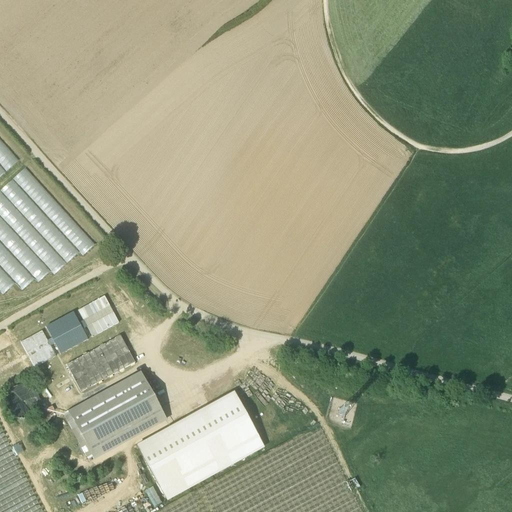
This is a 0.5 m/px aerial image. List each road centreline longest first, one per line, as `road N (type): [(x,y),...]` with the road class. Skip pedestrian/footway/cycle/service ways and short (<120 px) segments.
road 1 (unclassified): [(127,257),(179,307),(225,328),(511,399)]
road 2 (track): [(511,134),(450,151),(388,127),(364,106),(335,59),(324,0)]
road 3 (track): [(296,344),(421,146)]
road 4 (track): [(179,307),(151,347),(174,388),(175,415),(88,470)]
road 5 (unclassified): [(127,257),(0,116)]
road 6 (track): [(0,327),(127,257)]
